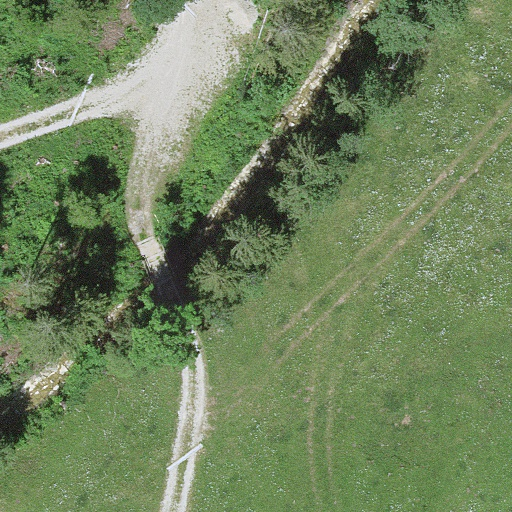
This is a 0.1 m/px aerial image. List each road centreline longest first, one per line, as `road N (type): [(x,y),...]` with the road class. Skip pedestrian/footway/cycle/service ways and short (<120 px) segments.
road 1 (track): [(173,511),(193,364),(141,210),(182,56)]
road 2 (track): [(182,56),(104,100),(0,135)]
